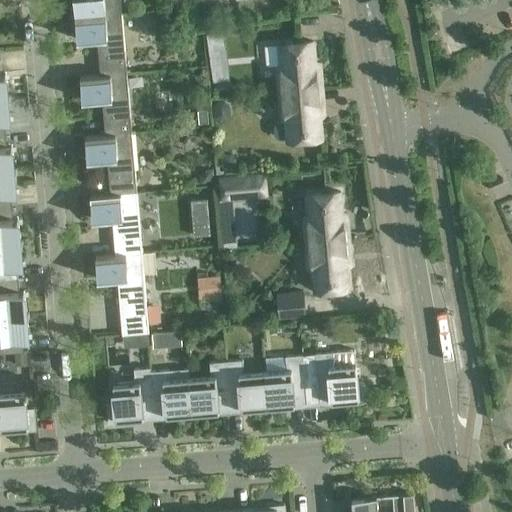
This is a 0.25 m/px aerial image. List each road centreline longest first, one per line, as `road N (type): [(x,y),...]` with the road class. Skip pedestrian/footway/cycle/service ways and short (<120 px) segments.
road 1 (residential): [(76,461),(41,0)]
road 2 (residential): [(442,444),(363,0)]
road 3 (residential): [(76,461),(312,455)]
road 4 (residential): [(312,455),(442,444)]
